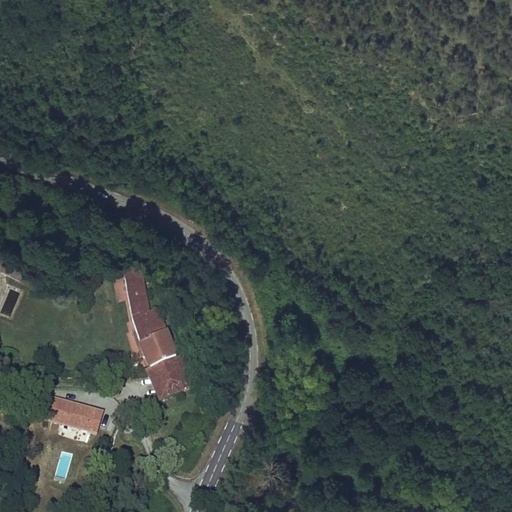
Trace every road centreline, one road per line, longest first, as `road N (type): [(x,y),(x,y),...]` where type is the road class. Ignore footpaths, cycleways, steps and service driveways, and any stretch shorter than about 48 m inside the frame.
road 1 (tertiary): [(0,155),(162,219),(229,280),(247,328),(250,371),(202,497)]
road 2 (residential): [(202,497),(168,479),(135,410),(109,388)]
